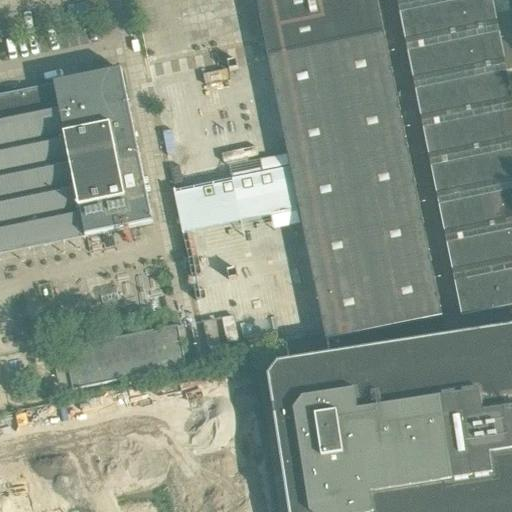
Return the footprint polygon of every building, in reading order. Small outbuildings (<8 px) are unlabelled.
[(286,344),(286,347),(289,365),(278,367),(269,380),(270,387),(274,412),(277,429),(289,511),(511,511),(511,330),(446,341),(443,319),(377,0),(256,0),(266,42),(326,337),(286,344)] [(511,307),(511,99),(509,88),(491,0),(397,0),(463,318),(511,307)] [(511,0),(491,0),(509,88),(511,87),(511,0)] [(0,255),(153,224),(121,72),(0,97),(0,255)] [(204,77),(206,86),(229,82),(228,72),(204,77)] [(193,234),(183,236),(188,260),(198,258),(193,234)] [(64,350),(73,391),(187,368),(178,327),(64,350)]
